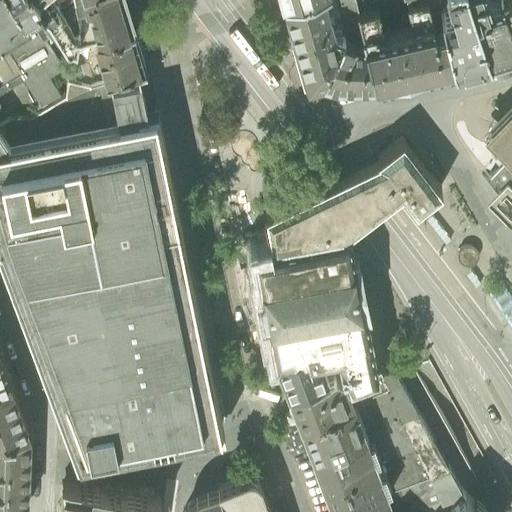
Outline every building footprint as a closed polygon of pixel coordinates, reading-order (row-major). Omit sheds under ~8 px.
[(0,0),(0,33),(24,18),(12,0),(0,0)] [(52,29),(32,0),(12,0),(24,18),(38,38),(52,29)] [(32,0),(52,29),(69,57),(71,46),(72,35),(50,0),(32,0)] [(84,10),(93,39),(129,28),(120,0),(77,0),(80,9),(84,10)] [(325,0),(288,0),(284,1),(307,82),(323,77),(342,35),(343,32),(333,27),(325,0)] [(325,0),(333,27),(343,32),(346,25),(339,0),(325,0)] [(339,0),(346,25),(343,32),(342,35),(352,37),(352,38),(365,41),(357,8),(354,0),(339,0)] [(375,81),(423,70),(412,25),(376,33),(375,29),(378,28),(381,23),(376,4),(374,4),(372,0),(360,0),(359,2),(360,7),(357,8),(365,41),(375,81)] [(407,4),(412,25),(423,70),(455,63),(439,0),(407,0),(408,3),(407,4)] [(490,54),(472,0),(468,0),(453,4),(451,0),(439,0),(455,63),(490,54)] [(472,0),(490,54),(511,47),(511,46),(511,17),(504,0),(472,0)] [(24,18),(0,33),(0,45),(16,74),(36,105),(58,91),(48,73),(56,66),(38,38),(24,18)] [(100,77),(104,77),(140,65),(129,28),(93,39),(90,41),(100,77)] [(352,37),(342,35),(323,77),(339,81),(375,81),(365,41),(352,38),(352,37)] [(100,77),(90,41),(71,46),(69,57),(67,66),(82,62),(88,81),(100,77)] [(0,45),(0,84),(16,74),(0,45)] [(114,118),(153,112),(140,65),(104,77),(114,118)] [(511,98),(494,116),(482,129),(508,153),(489,172),(511,194),(511,210),(509,214),(511,216),(511,98)] [(153,112),(114,118),(4,141),(0,135),(0,254),(77,460),(95,457),(96,461),(150,451),(149,446),(170,440),(185,437),(186,443),(232,433),(183,251),(153,112)] [(376,153),(364,161),(336,175),(317,185),(266,210),(273,241),(346,229),(367,215),(391,196),(402,187),(416,207),(430,196),(443,186),(422,157),(404,133),(376,153)] [(268,202),(266,210),(317,185),(311,180),(286,193),(268,202)] [(450,238),(431,214),(426,217),(445,242),(450,238)] [(350,243),(346,229),(273,241),(254,244),(259,273),(253,274),(263,327),(268,327),(270,338),(274,355),(279,353),(307,347),(310,357),(338,351),(346,372),(350,382),(381,369),(376,355),(365,307),(372,306),(361,252),(353,254),(350,243)] [(465,244),(463,246),(461,249),(460,252),(461,255),(462,258),(465,261),(468,262),(471,262),(474,262),(477,260),(479,257),(480,254),(480,251),(479,248),(477,245),(475,243),(471,242),(468,243),(465,244)] [(480,282),(471,270),(466,273),(475,285),(480,282)] [(511,298),(502,284),(488,293),(505,317),(511,326),(511,298)] [(307,347),(279,353),(289,386),(336,367),(346,372),(338,351),(310,357),(307,347)] [(0,386),(12,383),(0,354),(0,386)] [(401,378),(395,366),(381,369),(350,382),(355,394),(401,378)] [(355,394),(350,382),(346,372),(336,367),(289,386),(299,418),(355,394)] [(355,394),(368,428),(419,409),(401,378),(355,394)] [(12,383),(0,386),(0,434),(30,429),(28,423),(22,407),(21,403),(12,383)] [(368,428),(355,394),(299,418),(312,450),(368,428)] [(368,428),(380,459),(435,437),(419,409),(368,428)] [(380,459),(368,428),(312,450),(325,482),(380,459)] [(0,509),(27,509),(29,469),(30,449),(30,429),(0,434),(0,509)] [(380,459),(391,487),(449,466),(435,437),(380,459)] [(391,487),(380,459),(325,482),(335,510),(372,495),(391,487)] [(378,511),(404,511),(462,490),(449,466),(391,487),(372,495),(378,511)] [(269,511),(257,480),(255,478),(253,477),(250,476),(247,476),(218,488),(226,511),(269,511)] [(155,492),(66,479),(62,483),(60,511),(62,511),(156,511),(158,497),(155,492)] [(182,511),(226,511),(218,488),(202,493),(192,499),(186,507),(182,511)] [(404,511),(486,511),(462,490),(404,511)] [(335,511),(378,511),(372,495),(335,510),(335,511)]
